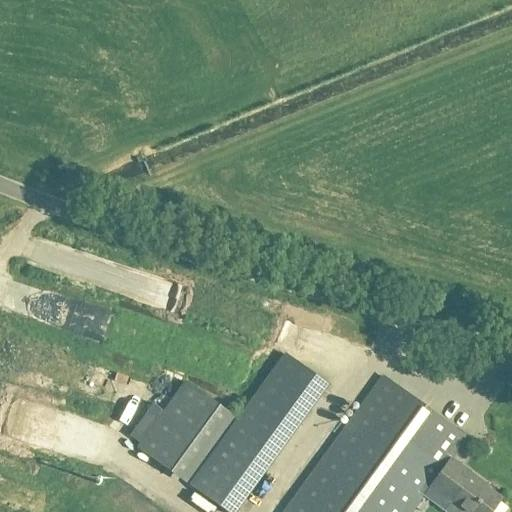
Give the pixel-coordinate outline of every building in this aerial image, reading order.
[(26,262),(52,270),(59,246),(33,239),(26,262)] [(238,511),(328,386),(287,356),(192,486),(227,511),(238,511)] [(359,407),(284,511),(411,511),(424,494),(441,471),(466,436),(382,375),(359,407)] [(185,382),(138,447),(185,482),(233,416),(185,382)] [(129,436),(140,444),(163,411),(153,404),(129,436)] [(461,485),(441,471),(424,494),(449,511),(460,511),(464,507),(470,511),(491,511),(503,495),(485,482),(486,480),(471,470),(461,485)]
